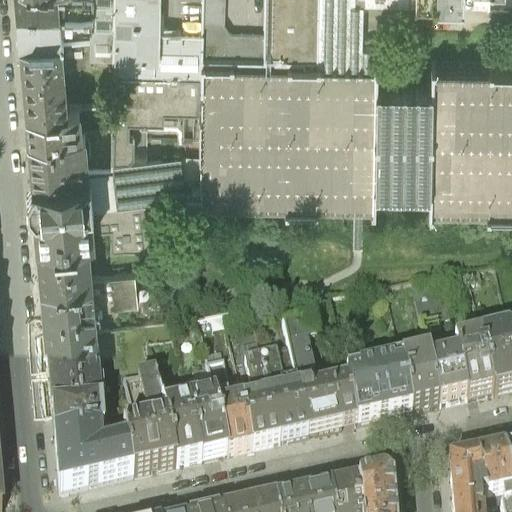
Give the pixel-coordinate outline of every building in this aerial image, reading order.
[(16,0),(17,9),(78,9),(91,9),(90,0),(16,0)] [(202,59),(202,31),(174,31),(159,31),(159,0),(90,0),(91,9),(90,36),(89,54),(113,54),(112,65),(112,74),(202,78),(202,59)] [(202,0),(202,31),(202,59),(265,60),(264,33),(233,35),(226,28),(225,0),(202,0)] [(264,0),(264,33),(265,60),(335,62),(358,62),(358,4),(357,0),(264,0)] [(17,9),(20,39),(63,36),(62,24),(78,23),(78,9),(17,9)] [(20,39),(22,69),(61,67),(86,66),(85,51),(63,51),(63,36),(20,39)] [(265,60),(202,59),(202,78),(201,113),(200,156),(200,174),(199,197),(199,206),(199,210),(352,212),(358,213),(363,213),(379,214),(380,189),(409,189),(432,190),(432,213),(511,214),(511,69),(436,68),(436,90),(381,89),(381,62),(358,62),(335,62),(265,60)] [(22,69),(26,110),(67,106),(61,67),(22,69)] [(167,122),(166,111),(201,113),(202,78),(112,74),(112,102),(112,128),(112,165),(137,162),(137,143),(131,135),(130,123),(167,122)] [(26,110),(28,135),(84,130),(83,120),(98,120),(97,103),(67,106),(26,110)] [(28,135),(32,173),(87,171),(84,130),(28,135)] [(34,199),(38,238),(88,233),(94,233),(91,205),(104,205),(119,205),(139,205),(161,205),(199,197),(200,174),(200,156),(137,162),(112,165),(87,171),(32,173),(34,199)] [(104,205),(91,205),(94,233),(110,231),(110,251),(121,251),(119,205),(104,205)] [(161,205),(139,205),(140,251),(165,251),(164,230),(161,205)] [(40,267),(42,286),(91,281),(90,270),(84,271),(82,248),(89,247),(88,233),(38,238),(40,267)] [(43,292),(47,338),(93,334),(90,307),(108,304),(108,312),(138,307),(135,276),(91,281),(42,286),(43,292)] [(440,285),(411,290),(420,331),(439,327),(449,324),(440,285)] [(340,388),(330,391),(317,395),(307,345),(318,342),(314,322),(283,330),(289,358),(306,440),(312,439),(350,430),(357,430),(347,385),(340,388)] [(439,327),(420,331),(427,364),(437,410),(442,409),(466,403),(458,365),(442,370),(442,368),(446,360),(439,327)] [(53,417),(103,412),(93,334),(47,338),(50,380),(53,417)] [(453,343),(458,365),(466,403),(489,398),(494,397),(482,347),(472,350),(469,339),(453,343)] [(511,353),(509,342),(482,347),(494,397),(511,392),(511,353)] [(289,358),(260,363),(279,447),(283,446),(306,440),(289,358)] [(257,408),(243,412),(253,453),(275,448),(279,447),(260,363),(245,366),(251,398),(255,397),(257,408)] [(427,364),(401,372),(411,416),(432,411),(437,410),(427,364)] [(210,385),(227,459),(232,457),(253,453),(243,412),(229,416),(228,406),(233,406),(225,367),(207,372),(210,385)] [(411,416),(401,372),(347,385),(357,430),(387,421),(411,416)] [(128,450),(134,481),(154,476),(176,471),(164,422),(154,380),(141,383),(150,422),(156,420),(157,428),(125,434),(128,450)] [(188,410),(202,465),(223,460),(227,459),(210,385),(195,389),(199,407),(188,410)] [(164,422),(176,471),(184,469),(202,465),(188,410),(187,406),(172,411),(174,420),(164,422)] [(97,439),(104,438),(103,412),(53,417),(54,423),(56,447),(97,439)] [(56,447),(60,496),(97,488),(134,481),(128,450),(100,457),(97,439),(56,447)] [(500,511),(511,511),(511,486),(506,458),(500,459),(479,464),(489,511),(500,510),(500,511)] [(489,511),(479,464),(473,465),(452,471),(454,511),(489,511)] [(362,490),(364,511),(394,511),(393,492),(384,485),(362,490)] [(338,495),(331,498),(334,511),(364,511),(362,490),(338,495)] [(297,505),(277,509),(277,511),(334,511),(331,498),(297,505)]
